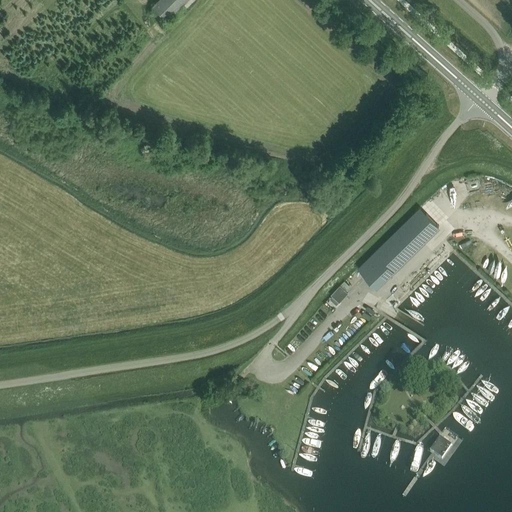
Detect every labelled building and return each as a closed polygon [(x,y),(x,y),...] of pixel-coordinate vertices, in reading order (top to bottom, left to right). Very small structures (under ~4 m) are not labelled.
[(157,0),(152,6),(166,20),(186,0),(157,0)] [(365,274),(427,213),(420,207),(358,267),(365,274)] [(365,274),(377,287),(395,269),(439,226),(427,213),(365,274)] [(340,286),(331,295),(339,302),(348,293),(340,286)] [(241,377),(246,371),(242,367),(237,373),(241,377)] [(451,445),(439,436),(429,450),(442,459),(451,445)]
